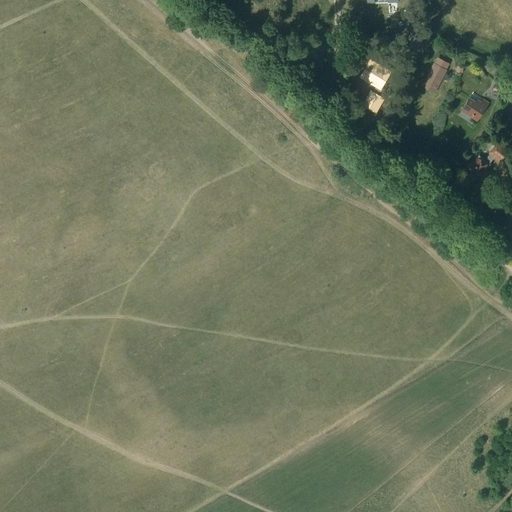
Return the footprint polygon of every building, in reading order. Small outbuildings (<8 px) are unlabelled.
[(413,40),(409,48),(422,55),(422,45),(413,40)] [(434,93),(446,70),(450,63),(438,57),(434,63),(433,63),(421,86),(434,93)] [(379,95),(382,90),(381,89),(391,71),(369,59),(359,77),(375,86),(372,91),(371,90),(362,105),(376,113),(384,98),(379,95)] [(499,92),(502,84),(495,82),(492,90),(499,92)] [(487,105),(477,99),(475,101),(469,97),(460,111),(477,122),(487,105)] [(502,164),(511,152),(497,141),(488,153),(502,164)] [(490,164),(479,156),(474,162),(471,159),(462,170),(480,184),(489,172),(485,170),(490,164)] [(511,187),(511,169),(503,168),(502,168),(502,178),(500,178),(500,187),(511,187)]
